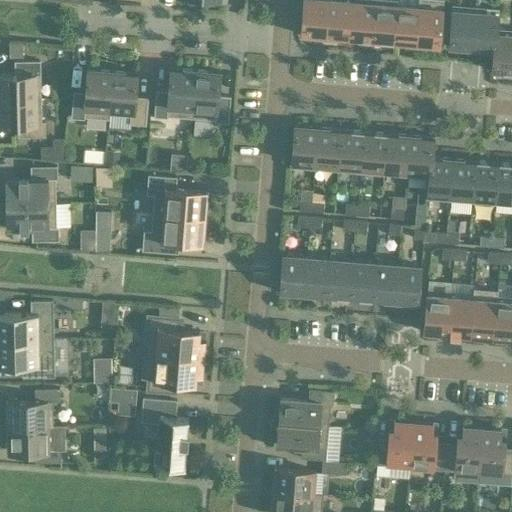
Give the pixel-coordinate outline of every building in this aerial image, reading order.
[(325,36),(327,0),(303,0),(301,32),(299,32),(299,34),(325,36)] [(350,0),(327,0),(325,36),(347,38),(350,0)] [(370,40),(373,0),(350,0),(347,38),(370,40)] [(393,41),(396,0),(373,0),(370,40),(393,41)] [(397,0),(396,0),(393,41),(415,43),(419,0),(418,0),(418,5),(397,4),(397,0)] [(419,0),(415,43),(439,45),(442,0),(419,0)] [(471,48),(475,5),(451,3),(447,46),(471,48)] [(471,48),(493,50),(494,50),(497,7),(475,5),(471,48)] [(498,7),(497,7),(494,50),(493,50),(491,68),(490,68),(490,70),(511,71),(511,28),(497,27),(498,7)] [(21,43),(10,43),(10,56),(22,55),(21,43)] [(0,97),(41,97),(40,71),(40,59),(14,60),(14,73),(0,72),(0,97)] [(167,114),(191,116),(195,68),(178,67),(170,66),(168,90),(156,89),(153,115),(167,116),(167,114)] [(108,118),(112,69),(86,67),(86,68),(87,68),(85,91),(73,90),(71,117),(84,118),(84,116),(108,118)] [(220,70),(195,68),(191,116),(215,119),(215,120),(228,121),(230,95),(218,94),(219,71),(220,71),(220,70)] [(128,71),(112,69),(108,118),(109,118),(109,113),(132,115),(131,121),(144,122),(143,123),(145,123),(147,96),(135,95),(136,72),(128,71)] [(41,121),(41,97),(0,97),(0,122),(8,122),(8,123),(9,123),(9,122),(18,122),(18,135),(19,135),(19,134),(43,133),(43,122),(44,122),(44,121),(41,121)] [(289,166),(314,168),(318,125),(292,123),(292,125),(294,125),(291,165),(289,165),(289,166)] [(337,170),(341,127),(318,125),(314,168),(315,168),(316,163),(337,165),(336,170),(337,170)] [(360,172),(363,129),(341,127),(337,170),(360,172)] [(383,174),(386,131),(363,129),(360,172),(383,174)] [(405,176),(409,133),(386,131),(383,174),(384,169),(405,171),(404,176),(405,176)] [(425,197),(426,198),(429,173),(430,155),(431,155),(433,136),(434,136),(434,135),(409,133),(405,176),(427,178),(425,197)] [(52,138),(52,145),(52,158),(62,159),(63,138),(52,138)] [(105,163),(118,164),(119,151),(106,150),(105,163)] [(426,198),(449,199),(453,157),(431,155),(430,155),(429,173),(426,198)] [(472,201),(475,159),(453,157),(449,199),(472,201)] [(472,201),(495,203),(498,160),(475,159),(472,201)] [(511,161),(498,160),(495,203),(496,198),(511,199),(511,161)] [(7,200),(7,203),(55,202),(55,178),(57,178),(56,165),(30,165),(30,177),(5,177),(5,179),(7,179),(7,200)] [(175,188),(176,176),(171,175),(148,173),(146,191),(146,193),(153,194),(152,212),(205,216),(207,190),(175,188)] [(312,200),(300,199),(299,209),(311,210),(312,200)] [(312,200),(311,210),(323,211),(324,201),(312,200)] [(56,226),(55,202),(7,203),(7,205),(8,227),(6,227),(6,228),(31,227),(31,239),(58,239),(58,226),(56,226)] [(356,214),(357,204),(345,203),(344,213),(356,214)] [(369,205),(357,204),(356,214),(368,215),(369,205)] [(390,217),(402,218),(403,208),(391,207),(390,217)] [(151,230),(143,229),(142,249),(154,250),(170,251),(171,239),(203,242),(205,216),(152,212),(151,230)] [(424,226),(425,214),(415,213),(414,225),(424,226)] [(296,225),(309,226),(309,216),(297,215),(296,225)] [(321,227),(321,217),(309,216),(309,226),(321,227)] [(355,220),(343,219),(342,229),(354,230),(355,220)] [(354,230),(366,231),(367,221),(355,220),(354,230)] [(400,234),(400,224),(388,223),(387,233),(400,234)] [(414,225),(413,237),(423,238),(424,226),(414,225)] [(445,242),(446,231),(434,230),(433,241),(445,242)] [(458,232),(446,231),(445,242),(458,243),(458,232)] [(96,232),(96,250),(109,251),(110,233),(96,232)] [(492,235),(480,234),(479,244),(491,245),(492,235)] [(491,245),(503,246),(504,236),(492,235),(491,245)] [(442,247),(441,257),(453,258),(454,248),(442,247)] [(466,249),(454,248),(453,258),(465,259),(466,249)] [(487,251),(487,261),(499,262),(499,252),(487,251)] [(499,252),(499,262),(511,263),(511,253),(499,252)] [(306,255),(281,253),(281,254),(282,254),(279,290),(278,290),(278,291),(303,293),(306,255)] [(329,257),(306,255),(303,293),(326,295),(329,257)] [(352,259),(329,257),(326,295),(348,297),(352,259)] [(374,261),(352,259),(348,297),(371,299),(374,261)] [(397,262),(374,261),(371,299),(394,300),(397,262)] [(394,300),(417,302),(421,264),(397,262),(394,300)] [(472,297),(450,295),(447,333),(470,335),(474,288),(473,288),(472,297)] [(496,290),(474,288),(470,335),(492,337),(496,290)] [(511,295),(497,294),(497,290),(496,290),(492,337),(511,338),(511,295)] [(423,331),(447,333),(450,295),(427,293),(423,331)] [(0,338),(53,337),(52,299),(30,299),(30,311),(3,312),(0,312),(0,338)] [(147,314),(144,351),(202,356),(204,331),(177,329),(178,317),(147,314)] [(115,333),(114,349),(130,350),(115,333)] [(53,337),(0,338),(0,364),(22,364),(22,376),(54,376),(53,337)] [(202,356),(144,351),(142,376),(148,377),(147,389),(172,391),(173,379),(196,381),(196,373),(200,374),(200,369),(201,369),(202,356)] [(110,386),(109,401),(136,403),(137,388),(110,386)] [(53,424),(52,399),(59,399),(59,387),(34,387),(34,399),(6,400),(7,425),(53,424)] [(280,396),(278,420),(328,424),(330,403),(333,403),(334,390),(309,388),(308,399),(280,396)] [(140,420),(157,421),(155,446),(154,446),(153,459),(154,459),(154,462),(184,465),(185,444),(187,444),(188,432),(187,432),(188,417),(175,415),(176,399),(142,396),(140,420)] [(409,464),(413,420),(393,419),(393,420),(394,420),(393,426),(390,425),(389,438),(377,437),(375,461),(409,464)] [(301,446),(300,457),(322,459),(325,459),(328,424),(278,420),(276,444),(301,446)] [(443,467),(445,443),(434,442),(435,429),(431,429),(432,423),(433,423),(433,422),(413,420),(409,464),(443,467)] [(53,424),(7,425),(7,450),(35,449),(35,461),(60,461),(60,448),(53,448),(53,424)] [(445,443),(443,467),(455,468),(454,478),(477,479),(481,426),(461,424),(461,426),(462,426),(461,431),(458,431),(457,444),(445,443)] [(477,479),(477,480),(478,470),(511,473),(511,469),(511,448),(502,448),(503,435),(500,434),(500,429),(501,429),(501,428),(481,426),(477,479)] [(322,459),(321,471),(345,473),(346,461),(325,459),(322,459)] [(274,466),(272,489),(322,494),(322,493),(313,492),(315,469),(274,466)] [(320,511),(322,494),(272,489),(270,511),(320,511)]
